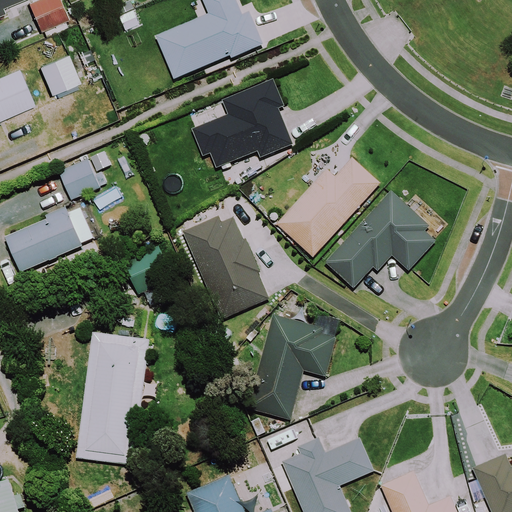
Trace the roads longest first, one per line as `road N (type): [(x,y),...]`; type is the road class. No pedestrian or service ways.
road 1 (residential): [(333,0),(344,30),(414,110),(511,152)]
road 2 (residential): [(431,358),(467,311),(511,186)]
